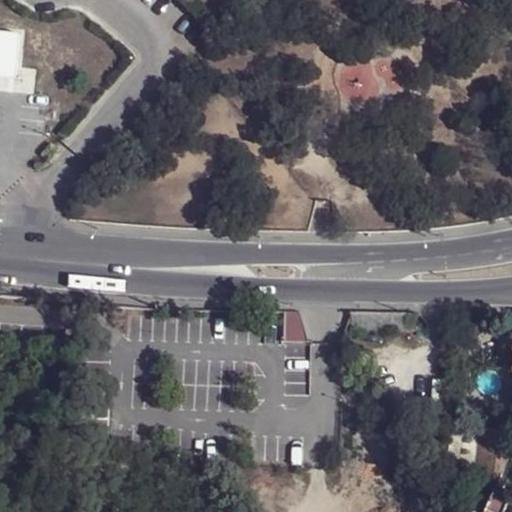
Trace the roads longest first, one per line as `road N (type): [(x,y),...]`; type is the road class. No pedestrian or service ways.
road 1 (residential): [(19,253),(118,277),(511,291)]
road 2 (residential): [(511,245),(435,256),(19,253)]
